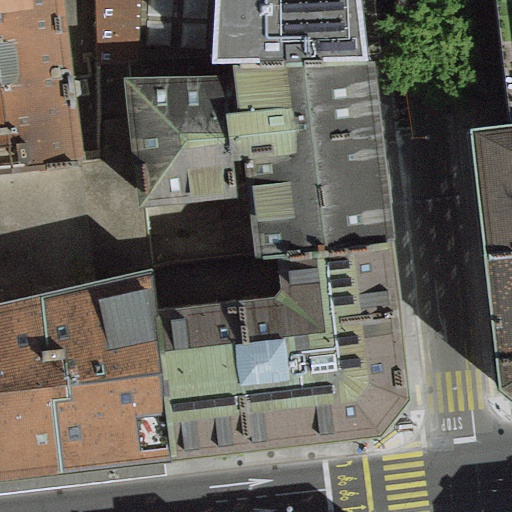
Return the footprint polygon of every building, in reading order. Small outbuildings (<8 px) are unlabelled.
[(0,0),(0,165),(80,157),(59,0),(0,0)] [(59,0),(80,157),(102,155),(101,62),(98,0),(59,0)] [(98,0),(101,62),(131,60),(217,57),(220,0),(98,0)] [(369,54),(362,0),(220,0),(217,57),(243,56),(369,54)] [(511,0),(500,0),(511,101),(511,124),(480,128),(491,228),(493,252),(511,249),(511,0)] [(369,54),(243,56),(246,80),(254,149),(267,253),(284,251),(390,240),(378,138),(369,54)] [(0,304),(46,295),(156,268),(147,196),(134,82),(131,60),(101,62),(102,155),(80,157),(0,165),(0,304)] [(134,82),(147,196),(238,186),(234,152),(254,149),(246,80),(134,82)] [(390,240),(284,251),(290,285),(281,297),(161,311),(176,449),(383,425),(409,393),(390,240)] [(511,249),(493,252),(507,379),(511,383),(511,249)] [(156,268),(46,295),(65,462),(176,449),(161,311),(156,268)] [(0,304),(0,469),(65,462),(46,295),(0,304)]
